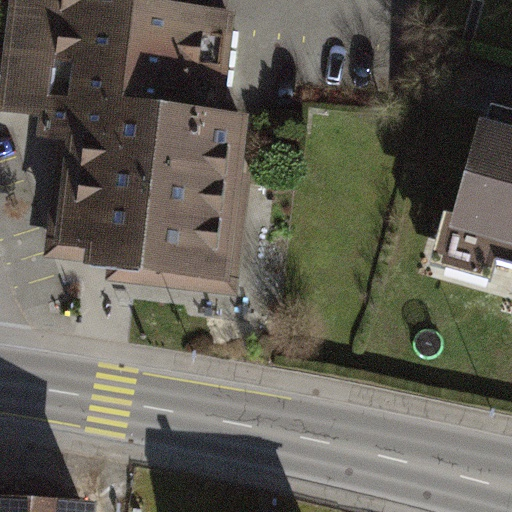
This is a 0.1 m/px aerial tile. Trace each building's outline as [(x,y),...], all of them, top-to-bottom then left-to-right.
[(11,0),(0,87),(0,109),(39,113),(36,133),(58,136),(57,154),(44,255),(109,264),(106,278),(238,295),(254,174),(246,173),(252,116),(226,110),(236,13),(196,5),(196,0),(11,0)] [(511,114),(477,105),(472,123),(511,134),(511,114)] [(511,134),(472,123),(442,228),(440,234),(511,254),(511,134)] [(511,254),(440,234),(442,228),(434,226),(422,271),(483,288),(489,269),(511,275),(511,254)] [(99,511),(100,504),(0,497),(0,511),(99,511)]
